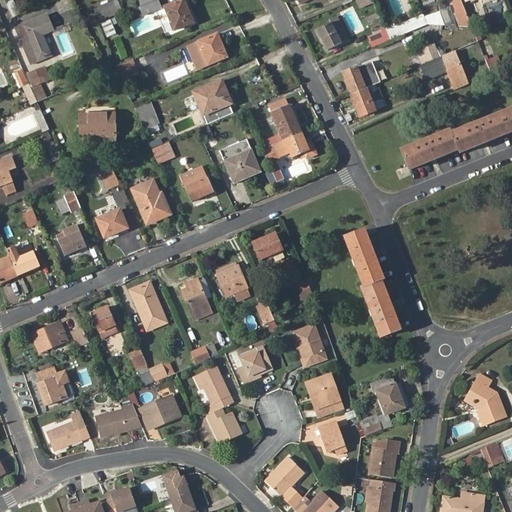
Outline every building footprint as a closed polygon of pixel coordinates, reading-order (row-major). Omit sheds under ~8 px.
[(140,6),(144,15),(162,7),(159,0),(155,0),(144,5),(140,6)] [(191,16),(183,0),(181,0),(165,7),(175,30),(190,23),(188,18),(191,16)] [(487,17),(503,21),(507,4),(491,0),(487,17)] [(93,9),(99,21),(114,14),(108,2),(93,9)] [(456,12),(462,26),(471,27),(463,7),(456,12)] [(439,12),(425,19),(427,23),(444,25),(439,12)] [(53,29),(47,15),(16,29),(31,64),(40,60),(51,55),(42,34),(53,29)] [(334,31),(342,27),(336,16),(328,20),(329,23),(317,29),(327,49),(340,43),(338,38),(334,31)] [(108,37),(115,33),(109,21),(102,24),(108,37)] [(390,38),(404,33),(400,23),(387,29),(390,38)] [(346,34),(342,27),(334,31),(338,38),(346,34)] [(378,44),(390,38),(387,29),(374,34),(378,44)] [(222,52),(225,51),(217,33),(188,46),(197,68),(224,58),(222,52)] [(374,34),(369,37),(373,46),(378,44),(374,34)] [(454,51),(421,65),(427,80),(446,71),(454,90),(468,84),(454,51)] [(486,62),(493,73),(504,66),(496,55),(486,62)] [(11,71),(20,68),(17,58),(8,61),(11,71)] [(134,58),(115,66),(121,79),(122,81),(140,74),(134,58)] [(373,61),(343,73),(352,94),(367,88),(381,82),(373,61)] [(51,81),(46,68),(27,75),(37,100),(46,96),(41,85),(51,81)] [(227,99),(230,97),(223,81),(204,88),(205,91),(199,93),(208,114),(229,105),(227,99)] [(377,110),(367,88),(352,94),(361,116),(377,110)] [(136,108),(142,121),(145,129),(147,128),(150,134),(161,129),(158,123),(160,122),(152,101),(149,102),(136,108)] [(29,109),(4,121),(12,138),(46,123),(38,105),(29,109)] [(283,139),(300,132),(301,131),(290,105),(272,113),(283,139)] [(459,153),(511,131),(511,109),(451,133),(450,130),(401,150),(409,170),(458,150),(459,153)] [(115,113),(80,114),(81,135),(89,135),(89,140),(105,140),(105,143),(115,143),(115,113)] [(41,134),(47,149),(53,161),(60,158),(54,146),(48,131),(41,134)] [(283,139),(263,149),(269,163),(281,158),(280,155),(290,151),(292,156),(300,152),(304,150),(306,154),(308,157),(317,153),(310,139),(305,141),(300,132),(283,139)] [(151,147),(162,144),(160,138),(149,141),(151,147)] [(262,172),(247,139),(220,151),(230,173),(240,168),(245,179),(262,172)] [(170,142),(154,149),(160,163),(176,156),(170,142)] [(0,160),(0,185),(3,185),(6,194),(15,191),(8,171),(15,168),(10,157),(0,160)] [(110,162),(99,166),(108,189),(120,183),(110,162)] [(181,174),(192,201),(213,192),(202,166),(181,174)] [(230,173),(235,184),(245,179),(240,168),(230,173)] [(157,214),(169,209),(165,200),(162,201),(160,197),(161,196),(155,181),(134,190),(148,223),(158,218),(157,214)] [(118,188),(111,191),(117,204),(124,200),(118,188)] [(75,192),(65,196),(71,211),(81,207),(75,192)] [(98,219),(104,235),(110,232),(112,235),(128,228),(120,209),(98,219)] [(171,213),(169,209),(157,214),(158,218),(171,213)] [(29,225),(38,221),(33,210),(24,213),(29,225)] [(12,220),(5,223),(12,238),(18,235),(12,220)] [(77,225),(64,230),(65,234),(58,237),(65,255),(87,247),(81,232),(77,225)] [(384,279),(364,228),(345,236),(365,287),(363,289),(381,338),(401,330),(381,280),(384,279)] [(254,242),(261,258),(283,249),(276,233),(254,242)] [(11,261),(21,257),(18,249),(8,253),(11,261)] [(21,257),(11,261),(17,276),(38,267),(32,253),(21,257)] [(11,261),(0,265),(0,285),(18,278),(17,276),(11,261)] [(217,270),(218,274),(239,266),(237,262),(217,270)] [(239,266),(218,274),(227,294),(247,286),(239,266)] [(182,290),(194,319),(211,312),(196,278),(188,282),(190,286),(182,290)] [(303,297),(313,294),(307,279),(297,283),(303,297)] [(132,291),(148,331),(167,323),(151,282),(132,291)] [(275,318),(268,302),(259,306),(266,323),(275,318)] [(110,327),(115,325),(107,307),(93,313),(103,338),(113,333),(110,327)] [(61,333),(57,324),(33,334),(40,351),(68,339),(65,331),(61,333)] [(295,332),(307,364),(326,357),(315,324),(295,332)] [(79,346),(89,342),(82,327),(73,332),(79,346)] [(205,347),(210,358),(218,355),(213,343),(205,347)] [(259,371),(260,372),(275,366),(265,345),(242,355),(246,364),(239,368),(246,382),(254,379),(251,375),(259,371)] [(191,353),(196,364),(210,358),(205,347),(191,353)] [(147,365),(141,351),(131,355),(137,369),(147,365)] [(236,351),(229,354),(234,368),(241,366),(236,351)] [(170,361),(163,364),(168,376),(175,373),(170,361)] [(149,370),(154,382),(168,376),(163,364),(149,370)] [(223,406),(236,401),(232,393),(229,394),(227,391),(230,389),(220,364),(199,373),(204,386),(208,384),(214,400),(218,409),(223,406)] [(39,383),(42,391),(44,390),(45,395),(44,395),(47,404),(68,396),(63,382),(71,379),(67,368),(58,371),(56,365),(38,371),(42,382),(39,383)] [(86,368),(77,371),(82,387),(92,383),(86,368)] [(261,375),(260,372),(259,371),(251,375),(254,379),(261,375)] [(331,373),(311,380),(317,396),(313,397),(319,414),(334,409),(331,402),(340,398),(331,373)] [(480,374),(466,397),(481,407),(483,409),(480,410),(478,411),(484,427),(507,417),(497,393),(489,387),(492,381),(480,374)] [(371,383),(372,389),(394,383),(392,377),(371,383)] [(317,396),(311,380),(307,381),(313,397),(317,396)] [(400,382),(396,384),(404,407),(409,406),(400,382)] [(404,407),(396,384),(377,391),(386,414),(404,407)] [(168,417),(181,411),(174,393),(143,407),(151,427),(169,419),(168,417)] [(481,407),(466,397),(464,401),(480,410),(483,409),(481,407)] [(343,406),(340,398),(331,402),(334,409),(343,406)] [(218,409),(214,400),(206,404),(210,412),(218,409)] [(117,431),(122,429),(130,428),(129,425),(142,421),(135,404),(124,407),(97,414),(102,435),(117,431)] [(226,413),(223,406),(218,409),(210,412),(222,441),(243,432),(233,410),(226,413)] [(346,421),(356,418),(353,410),(344,413),(346,421)] [(76,419),(53,429),(48,430),(52,439),(56,438),(59,446),(83,437),(82,434),(89,431),(81,411),(74,413),(76,419)] [(182,414),(181,411),(168,417),(169,419),(182,414)] [(366,436),(383,429),(378,416),(361,422),(366,436)] [(320,426),(326,441),(327,441),(330,449),(336,446),(338,452),(347,449),(336,420),(320,426)] [(511,436),(499,442),(507,461),(511,459),(511,436)] [(391,474),(395,450),(399,451),(400,440),(386,438),(385,441),(378,440),(378,442),(377,447),(373,446),(369,471),(391,474)] [(503,460),(499,447),(491,450),(496,462),(503,460)] [(266,477),(296,504),(305,493),(292,482),(305,468),(288,453),(266,477)] [(182,476),(179,469),(164,474),(173,497),(191,491),(185,474),(182,476)] [(395,488),(396,481),(372,478),(371,485),(369,499),(367,511),(391,511),(390,511),(393,488),(395,488)] [(105,492),(110,508),(117,505),(120,511),(138,504),(131,485),(121,489),(113,492),(112,489),(105,492)] [(313,499),(301,511),(330,511),(339,503),(323,487),(313,499)] [(183,511),(184,511),(200,511),(199,507),(197,507),(194,499),(191,491),(173,497),(177,511),(183,511)] [(296,504),(294,505),(301,511),(313,499),(306,492),(305,493),(296,504)] [(463,492),(462,499),(471,501),(472,493),(463,492)] [(471,501),(462,499),(444,496),(441,511),(482,511),(485,495),(472,493),(471,501)] [(88,498),(82,500),(85,511),(106,511),(102,499),(93,502),(90,503),(88,498)] [(74,509),(65,511),(85,511),(82,500),(75,503),(77,508),(74,509)]
